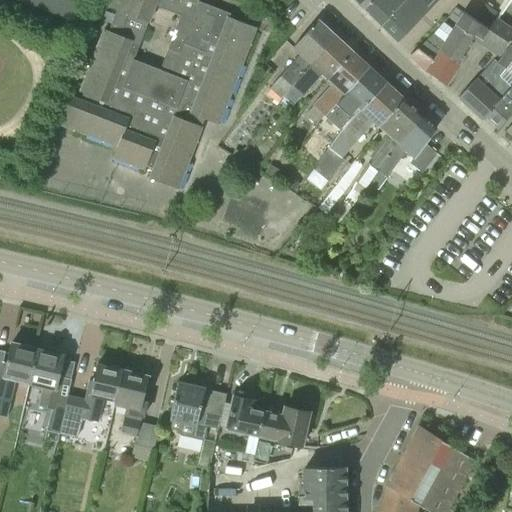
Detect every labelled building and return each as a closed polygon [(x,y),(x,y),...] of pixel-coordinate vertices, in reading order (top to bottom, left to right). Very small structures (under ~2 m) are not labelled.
[(20,0),(70,19),(77,0),(20,0)] [(229,17),(230,14),(196,1),(196,0),(113,0),(110,8),(116,10),(108,31),(103,29),(79,92),(83,93),(81,99),(67,94),(56,124),(117,147),(112,158),(150,173),(148,178),(179,189),(203,127),(202,126),(205,119),(219,125),(257,28),(229,17)] [(353,0),(363,9),(371,0),(353,0)] [(371,0),(363,9),(379,26),(402,0),(371,0)] [(396,43),(398,41),(437,0),(402,0),(379,26),(396,43)] [(511,0),(510,0),(489,30),(464,13),(455,26),(476,38),(475,40),(499,56),(511,38),(511,0)] [(460,64),(439,52),(455,26),(464,13),(455,7),(410,56),(426,72),(446,85),(460,64)] [(282,99),(292,85),(335,36),(318,20),(292,48),(299,55),(270,88),(282,99)] [(460,64),(475,40),(476,38),(455,26),(439,52),(460,64)] [(331,84),(354,53),(335,36),(292,85),(303,95),(322,75),(331,84)] [(511,43),(497,63),(505,69),(511,60),(511,43)] [(322,127),(334,111),(371,69),(354,53),(331,84),(312,105),(313,106),(306,115),(315,124),(317,122),(322,127)] [(498,78),(505,69),(497,63),(494,60),(458,98),(482,120),(496,105),(509,116),(511,112),(511,86),(509,89),(498,78)] [(341,137),(386,83),(371,69),(334,111),(322,127),(328,132),(334,125),(341,131),(328,147),(319,161),(311,155),(286,188),(294,195),(313,169),(315,171),(341,137)] [(382,130),(406,101),(404,99),(404,98),(386,83),(341,137),(315,171),(329,181),(344,159),(341,157),(372,122),(382,130)] [(363,182),(420,114),(406,101),(382,130),(389,137),(370,164),(368,163),(358,178),(363,182)] [(436,153),(425,143),(436,128),(420,114),(363,182),(368,186),(377,190),(406,151),(413,159),(410,163),(422,172),(436,153)] [(326,214),(363,168),(355,162),(319,207),(326,214)] [(0,396),(11,400),(16,381),(29,385),(37,349),(34,348),(35,346),(24,343),(24,346),(11,342),(6,363),(1,361),(0,365),(0,396)] [(37,349),(29,385),(42,388),(38,406),(44,407),(54,410),(49,428),(60,430),(65,408),(69,391),(72,380),(58,377),(63,356),(51,352),(51,350),(41,348),(40,350),(37,349)] [(65,408),(60,430),(78,435),(81,418),(88,419),(98,422),(104,399),(114,401),(115,402),(123,370),(119,369),(119,366),(112,365),(110,367),(97,364),(90,386),(87,385),(85,395),(69,391),(65,408)] [(136,373),(135,370),(128,368),(126,371),(123,370),(115,402),(114,405),(125,408),(120,433),(136,437),(134,444),(154,449),(159,427),(140,422),(141,417),(144,417),(148,401),(142,400),(148,376),(136,373)] [(178,382),(169,420),(172,421),(170,429),(179,431),(179,434),(203,440),(207,425),(219,428),(226,394),(205,389),(205,388),(203,388),(204,385),(191,382),(191,385),(178,382)] [(247,399),(248,396),(237,394),(237,397),(234,396),(226,429),(227,430),(260,437),(265,412),(249,408),(250,399),(247,399)] [(265,412),(260,437),(301,447),(309,413),(285,407),(283,416),(265,412)] [(430,511),(445,511),(475,460),(420,425),(387,485),(380,511),(419,511),(421,506),(430,511)] [(345,511),(345,469),(304,470),(305,499),(312,499),(311,511),(263,511),(263,503),(241,503),(240,511),(345,511)]
